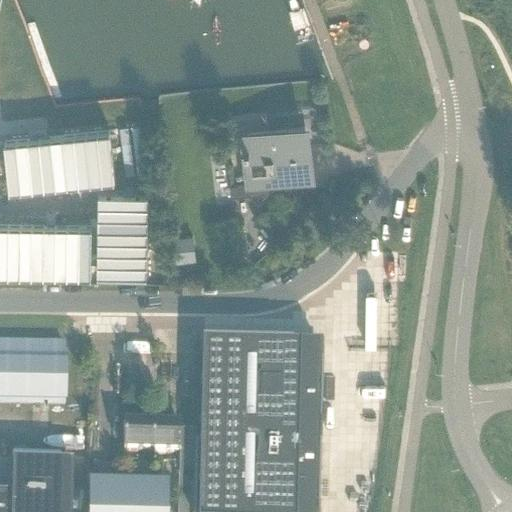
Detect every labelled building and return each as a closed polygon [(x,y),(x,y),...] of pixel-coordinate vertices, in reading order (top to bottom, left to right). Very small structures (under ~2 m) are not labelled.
[(232,185),(233,198),(268,193),(266,182),(310,177),(303,129),(242,137),(249,182),(232,185)] [(110,130),(4,141),(9,190),(115,179),(110,130)] [(148,192),(99,191),(98,274),(147,275),(148,192)] [(92,226),(0,224),(0,274),(91,275),(92,226)] [(193,236),(167,240),(171,265),(196,261),(193,236)] [(0,403),(65,404),(66,363),(64,363),(64,343),(0,341),(0,403)] [(201,344),(196,511),(316,511),(321,356),(320,356),(320,348),(305,348),(305,346),(201,344)] [(123,424),(123,452),(151,453),(152,425),(123,424)] [(192,511),(195,432),(180,431),(180,426),(152,425),(151,453),(179,454),(177,511),(192,511)] [(0,511),(70,511),(72,466),(11,464),(10,496),(0,495),(0,511)] [(166,511),(167,485),(88,483),(86,511),(166,511)]
